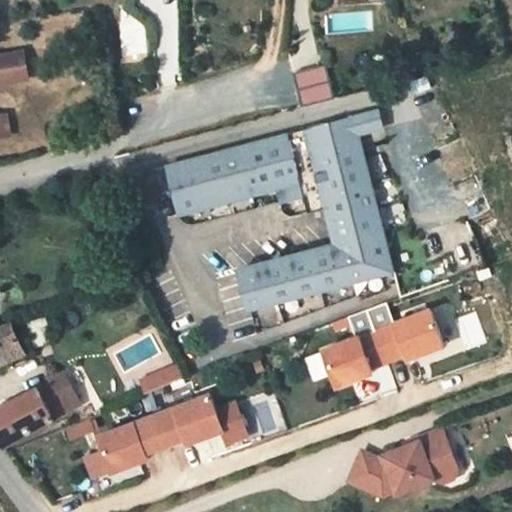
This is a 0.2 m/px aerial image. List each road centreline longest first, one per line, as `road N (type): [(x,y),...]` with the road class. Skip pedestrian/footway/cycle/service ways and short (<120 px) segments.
road 1 (residential): [(105,511),(468,379)]
road 2 (residential): [(0,180),(126,143),(263,85)]
